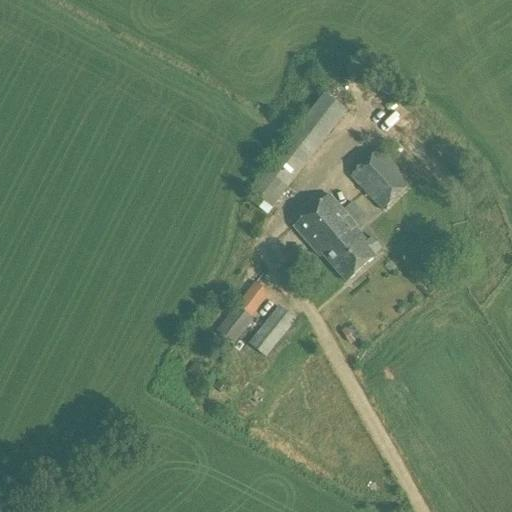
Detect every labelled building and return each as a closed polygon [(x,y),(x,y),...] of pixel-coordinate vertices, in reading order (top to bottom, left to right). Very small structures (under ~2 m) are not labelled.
[(398,130),(427,169),(455,148),(426,108),(398,130)] [(317,151),(295,133),(250,191),(273,209),(317,151)] [(383,212),(412,184),(380,150),(350,178),(383,212)] [(356,230),(358,228),(329,196),(293,228),(319,257),(322,255),(347,283),(379,255),(378,254),(383,249),(373,238),(368,243),(356,230)] [(234,347),(254,321),(251,318),(270,295),(255,284),(216,332),(234,347)] [(266,359),(296,321),(279,307),(248,345),(266,359)] [(195,378),(202,370),(195,363),(188,372),(195,378)] [(220,392),(225,386),(218,381),(214,388),(220,392)]
